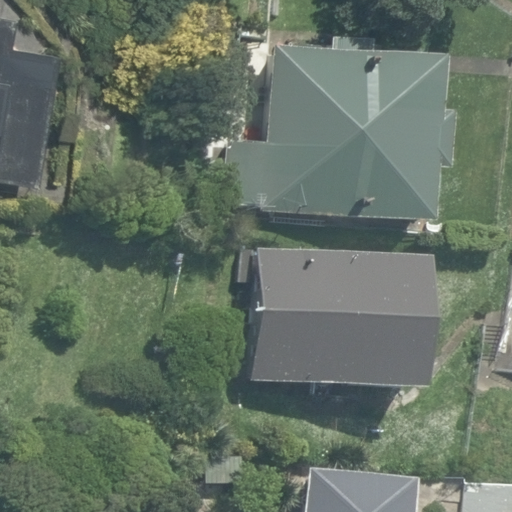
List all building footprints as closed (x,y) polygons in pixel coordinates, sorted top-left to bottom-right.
[(0,174),(21,178),(40,48),(0,42),(0,174)] [(251,214),(413,227),(417,175),(431,176),(435,119),(422,118),(427,64),(358,59),(360,45),(322,42),(321,56),(264,52),(256,149),(217,146),(212,207),(251,210),(251,214)] [(237,384),(401,396),(411,264),(246,252),(237,384)] [(495,370),(511,372),(511,259),(509,259),(495,370)] [(197,487),(232,488),(233,460),(198,458),(197,487)] [(394,511),(397,485),(299,473),(294,511),(394,511)] [(455,511),(503,511),(508,488),(476,486),(461,484),(455,511)]
